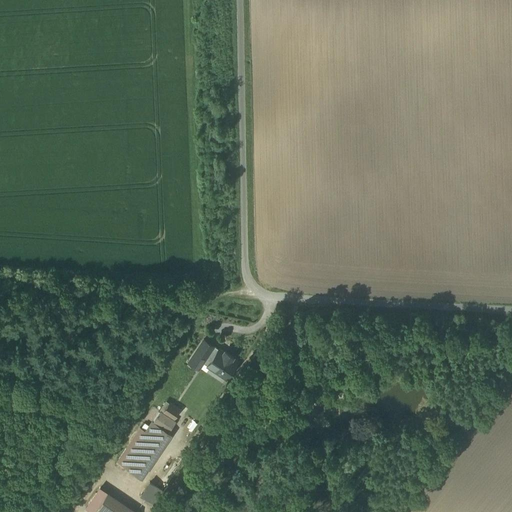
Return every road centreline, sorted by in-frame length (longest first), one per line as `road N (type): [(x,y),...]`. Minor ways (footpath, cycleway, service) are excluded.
road 1 (unclassified): [(511,309),(261,298),(245,269),(241,0)]
road 2 (track): [(49,511),(190,294)]
